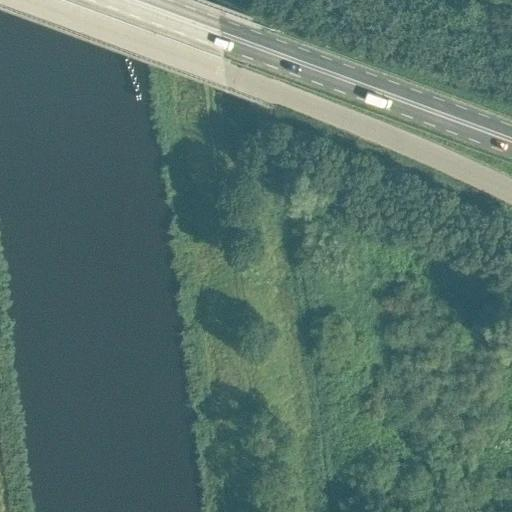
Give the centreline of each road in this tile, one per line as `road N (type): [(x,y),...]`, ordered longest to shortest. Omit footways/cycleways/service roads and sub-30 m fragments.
road 1 (unclassified): [(511,186),(241,74),(31,0)]
road 2 (primary): [(511,142),(127,0)]
road 3 (track): [(223,168),(261,511)]
road 4 (track): [(511,300),(223,168)]
road 5 (track): [(205,0),(223,168)]
